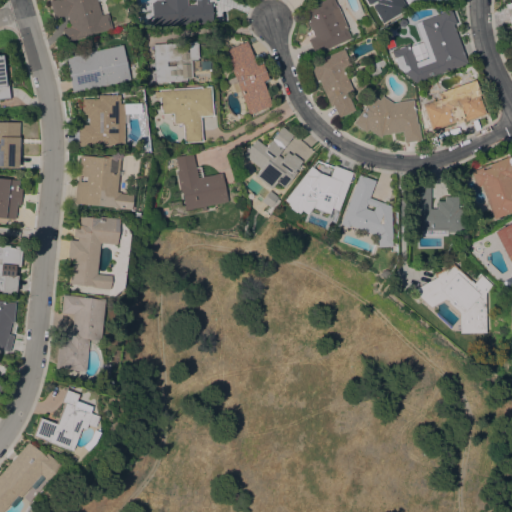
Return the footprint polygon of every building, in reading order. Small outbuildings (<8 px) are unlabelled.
[(63,43),(58,29),(70,25),(67,14),(55,18),(49,1),(52,0),(96,0),(101,15),(107,13),(112,28),(63,43)] [(151,2),(154,2),(154,0),(206,0),(206,2),(211,2),(212,21),(153,25),(151,2)] [(301,9),(321,0),(333,0),(336,6),(337,6),(347,27),(345,28),(350,38),(315,54),(308,39),(313,36),(301,9)] [(401,0),(406,9),(382,23),(372,6),(377,3),(375,0),(368,5),(365,0),(401,0)] [(511,0),(502,4),(509,26),(511,24),(511,0)] [(450,9),(456,23),(453,24),(467,63),(415,82),(402,73),(403,72),(397,68),(391,51),(398,48),(398,47),(403,45),(404,46),(409,44),(410,49),(411,49),(413,54),(413,55),(415,62),(427,57),(414,23),(450,9)] [(191,59),(192,77),(186,78),(186,81),(181,82),(180,80),(155,82),(155,77),(153,77),(152,70),(154,70),(154,66),(152,66),(151,61),(153,61),(152,44),(179,42),(179,44),(188,43),(188,42),(196,41),(196,43),(197,43),(198,57),(197,57),(197,59),(191,59)] [(256,65),(262,63),(268,78),(262,81),(272,105),(249,114),(223,50),(247,41),(256,65)] [(130,79),(73,92),(65,56),(122,44),(130,79)] [(318,79),(316,80),(309,64),(343,48),(351,67),(344,70),(353,92),(347,95),(354,110),(339,117),(333,105),(330,106),(318,79)] [(7,85),(8,84),(10,97),(0,98),(0,54),(2,54),(7,85)] [(371,76),(368,70),(371,69),(369,65),(382,59),(384,64),(378,67),(380,71),(371,76)] [(486,114),(461,123),(459,118),(456,119),(457,122),(430,132),(420,104),(431,100),(430,96),(474,80),(486,114)] [(213,116),(200,117),(202,141),(183,142),(182,125),(179,125),(179,123),(173,124),(173,113),(162,113),(161,111),(160,111),(159,97),(154,97),(154,91),(159,91),(159,89),(210,86),(213,116)] [(78,124),(89,124),(89,114),(82,114),(82,98),(98,98),(98,95),(119,94),(119,103),(124,103),(124,104),(126,104),(126,112),(123,112),(124,144),(119,144),(119,146),(78,146),(78,124)] [(404,142),(402,131),(381,134),(380,137),(367,129),(366,132),(353,123),(371,95),(379,100),(382,95),(392,102),(412,99),(416,123),(417,123),(420,139),(404,142)] [(0,121),(19,122),(18,168),(0,167),(0,121)] [(255,175),(260,168),(251,161),(250,162),(241,155),(249,144),(251,145),(256,139),(265,146),(282,126),(293,135),(283,147),(281,146),(279,149),(281,150),(277,155),(281,158),(287,151),(291,154),(292,153),(302,161),(294,171),(296,173),(283,188),(276,182),(271,189),(255,175)] [(181,191),(180,191),(176,170),(178,170),(175,156),(192,153),(195,167),(201,166),(203,176),(221,172),(227,201),(185,210),(181,191)] [(115,191),(119,192),(119,193),(132,194),(130,208),(73,203),(75,182),(76,183),(79,154),(95,156),(95,154),(119,157),(115,191)] [(511,211),(494,219),(480,185),(476,187),(469,172),(509,156),(509,158),(511,156),(511,211)] [(351,172),(337,212),(314,204),(308,213),(296,203),(293,207),(284,200),(311,166),(319,173),(329,176),(334,165),(351,172)] [(377,236),(349,225),(349,227),(340,224),(359,174),(375,180),(369,197),(391,206),(392,246),(378,247),(377,236)] [(18,188),(22,188),(20,205),(16,205),(15,219),(0,217),(0,178),(19,180),(18,188)] [(411,182),(430,182),(430,208),(437,208),(437,201),(444,201),(444,196),(446,196),(446,188),(458,188),(458,208),(463,208),(463,232),(447,232),(446,229),(411,230),(411,182)] [(277,197),(267,209),(264,207),(265,204),(261,201),(269,190),(277,197)] [(95,273),(110,275),(108,289),(91,287),(91,285),(68,283),(71,260),(66,259),(69,239),(77,240),(77,237),(72,236),(73,228),(78,229),(79,215),(98,217),(98,216),(118,218),(115,244),(99,242),(95,273)] [(511,220),(511,267),(505,255),(508,254),(496,231),(499,229),(499,227),(511,220)] [(0,245),(13,247),(14,245),(21,246),(20,266),(15,266),(14,275),(17,275),(16,291),(13,290),(13,294),(0,293),(0,245)] [(486,332),(460,332),(459,312),(445,299),(430,307),(412,290),(436,277),(434,274),(453,263),(474,283),(481,275),(491,285),(486,292),(486,332)] [(83,371),(53,367),(56,343),(63,344),(65,326),(70,327),(72,313),(59,312),(62,294),(103,298),(98,341),(87,339),(83,371)] [(0,301),(14,302),(12,322),(9,322),(7,333),(12,335),(8,351),(0,349),(0,301)] [(108,364),(108,378),(110,379),(112,382),(110,386),(107,386),(107,387),(101,387),(101,364),(108,364)] [(38,417),(54,423),(62,403),(59,401),(64,389),(77,394),(74,400),(90,406),(88,412),(97,416),(93,426),(85,424),(83,428),(80,427),(70,450),(31,435),(38,417)] [(0,471),(26,442),(42,455),(44,453),(58,465),(45,480),(41,476),(31,487),(28,485),(18,497),(15,495),(14,495),(18,499),(11,508),(7,504),(0,511),(0,471)]
